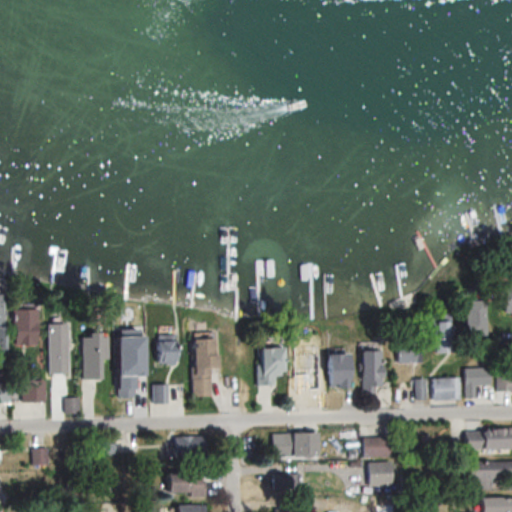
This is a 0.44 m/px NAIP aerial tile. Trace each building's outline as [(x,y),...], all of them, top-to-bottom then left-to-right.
[(511,311),(511,284),(506,284),(506,295),(501,295),(501,311),(511,311)] [(462,300),(462,333),(482,333),(481,299),(462,300)] [(35,307),(11,308),(12,344),(36,343),(35,307)] [(431,351),(449,351),(448,313),(430,314),(431,351)] [(64,322),(44,323),(45,373),(65,372),(64,322)] [(187,333),(192,395),(205,394),(204,366),(213,365),(210,331),(187,333)] [(80,378),(99,377),(98,358),(106,357),(105,333),(78,334),(80,378)] [(139,335),(113,335),(115,396),(132,396),(132,375),(140,374),(139,335)] [(154,363),(173,363),(173,339),(154,339),(154,363)] [(255,346),(255,364),(252,364),(253,384),(270,383),(270,375),(279,374),(279,346),(255,346)] [(378,385),(377,349),(358,350),(360,386),(378,385)] [(395,361),(413,361),(413,353),(395,354),(395,361)] [(483,380),(482,366),(461,368),(463,396),(471,395),(470,381),(483,380)] [(326,368),(325,379),(344,380),(344,368),(326,368)] [(298,382),(313,383),(313,371),(299,370),(298,382)] [(494,389),(511,389),(511,372),(494,372),(494,389)] [(456,376),(429,377),(430,398),(457,397),(456,376)] [(42,379),(19,379),(20,400),(43,400),(42,379)] [(0,401),(8,401),(7,381),(0,381),(0,401)] [(150,383),(151,402),(165,401),(165,383),(150,383)] [(77,396),(62,396),(62,412),(77,412),(77,396)] [(463,446),(481,446),(481,430),(462,431),(463,446)] [(286,454),(313,455),(314,433),(273,431),(273,441),(287,442),(286,454)] [(172,436),(173,454),(202,452),(201,434),(172,436)] [(360,436),(360,456),(389,455),(388,435),(360,436)] [(463,469),(464,485),(487,485),(487,477),(495,476),(494,467),(511,466),(511,451),(464,453),(464,461),(489,460),(489,468),(463,469)] [(388,476),(388,461),(366,460),(365,476),(388,476)] [(187,494),(200,495),(200,473),(165,472),(165,491),(187,491),(187,494)] [(296,472),(271,472),(271,488),(297,487),(296,472)] [(511,511),(511,489),(506,489),(506,496),(471,497),(471,511),(511,511)]
